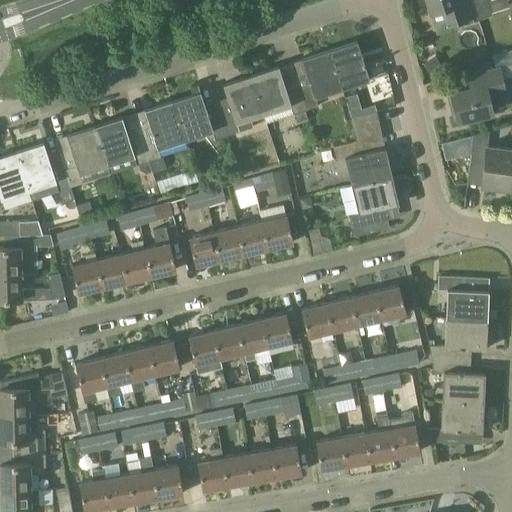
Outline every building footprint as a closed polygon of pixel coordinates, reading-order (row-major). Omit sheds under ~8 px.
[(477,19),(471,0),(425,0),(436,32),(477,19)] [(471,0),(477,19),(491,14),(490,11),(508,5),(506,0),(471,0)] [(328,48),(341,88),(368,79),(355,39),(328,48)] [(511,47),(491,53),(494,64),(503,61),(507,75),(511,73),(511,47)] [(293,75),(304,110),(317,105),(314,97),(341,88),(328,48),(300,57),(305,71),(293,75)] [(304,110),(293,75),(282,79),(277,65),(250,74),(263,113),(265,122),(304,110)] [(505,92),(499,67),(466,75),(469,87),(450,91),(457,121),(492,112),(488,97),(505,92)] [(263,113),(250,74),(221,83),(226,97),(215,100),(226,135),(252,126),(249,118),(263,113)] [(172,99),(184,139),(211,130),(213,139),(226,135),(215,100),(203,104),(199,90),(172,99)] [(184,139),(172,99),(144,108),(148,122),(137,125),(148,160),(160,156),(158,147),(184,139)] [(352,129),(378,123),(375,110),(349,116),(352,129)] [(148,160),(137,125),(125,129),(121,115),(93,124),(106,164),(119,160),(122,168),(148,160)] [(354,140),(381,134),(378,123),(352,129),(354,140)] [(69,147),(58,150),(70,186),(108,173),(106,164),(93,124),(65,133),(69,147)] [(510,188),(511,173),(511,148),(487,146),(489,131),(472,135),(469,162),(482,163),(480,184),(510,188)] [(350,184),(390,175),(381,134),(354,140),(332,146),(336,163),(344,162),(350,184)] [(70,186),(58,150),(46,154),(42,140),(14,149),(27,189),(54,180),(60,199),(73,195),(70,186)] [(0,198),(27,189),(14,149),(0,154),(0,198)] [(252,176),(256,191),(276,186),(278,194),(290,192),(284,169),(272,172),(272,171),(252,176)] [(390,175),(350,184),(356,212),(348,214),(351,228),(386,219),(383,207),(397,203),(390,175)] [(256,191),(252,176),(232,182),(238,206),(259,201),(256,191)] [(203,191),(207,205),(226,200),(221,185),(203,191)] [(207,205),(203,191),(185,196),(189,210),(207,205)] [(153,205),(134,210),(138,225),(157,219),(153,205)] [(138,225),(134,210),(116,215),(120,230),(138,225)] [(261,220),(268,247),(292,242),(286,214),(261,220)] [(87,224),(91,238),(109,233),(105,218),(87,224)] [(36,234),(42,234),(37,219),(19,219),(0,220),(0,234),(2,234),(19,234),(36,234)] [(237,226),(243,253),(268,247),(261,220),(237,226)] [(91,238),(87,224),(68,229),(73,243),(91,238)] [(155,245),(144,248),(150,275),(175,269),(168,242),(169,242),(165,226),(152,229),(155,245)] [(213,232),(219,259),(243,253),(237,226),(213,232)] [(219,259),(213,232),(188,238),(195,265),(219,259)] [(0,273),(20,273),(36,273),(36,245),(36,234),(19,234),(2,234),(2,247),(0,247),(0,273)] [(42,234),(36,234),(36,245),(52,245),(53,245),(50,234),(49,234),(42,234)] [(150,275),(144,248),(120,254),(126,281),(150,275)] [(126,281),(120,254),(95,259),(102,287),(126,281)] [(102,287),(95,259),(71,265),(78,292),(102,287)] [(65,294),(59,271),(47,274),(52,297),(65,294)] [(20,273),(0,273),(0,299),(42,299),(42,288),(20,289),(20,273)] [(445,318),(486,320),(488,291),(473,291),(474,277),(437,276),(437,289),(446,290),(445,318)] [(374,290),(381,318),(405,312),(398,284),(374,290)] [(381,318),(374,290),(350,296),(356,324),(381,318)] [(356,324),(350,296),(325,302),(332,330),(356,324)] [(332,330),(325,302),(301,308),(308,336),(332,330)] [(261,318),(267,346),(292,340),(285,312),(261,318)] [(267,346),(261,318),(236,324),(243,352),(245,359),(255,357),(253,349),(267,346)] [(486,320),(445,318),(444,346),(429,346),(432,359),(470,360),(471,349),(485,350),(486,320)] [(243,352),(236,324),(212,330),(219,358),(243,352)] [(219,358),(212,330),(188,336),(196,371),(221,365),(219,358)] [(147,346),(154,373),(178,367),(172,340),(147,346)] [(154,373),(147,346),(123,352),(129,379),(132,390),(144,387),(141,376),(154,373)] [(406,350),(388,354),(391,369),(409,365),(406,350)] [(129,379),(123,352),(99,357),(105,385),(108,395),(119,393),(117,382),(129,379)] [(374,373),(391,369),(388,354),(371,358),(374,373)] [(105,385),(99,357),(75,363),(83,401),(95,398),(93,387),(105,385)] [(470,360),(432,359),(434,372),(443,372),(442,400),(483,402),(484,374),(469,373),(470,360)] [(340,364),(343,379),(360,376),(357,361),(340,364)] [(294,374),(275,378),(278,392),(313,385),(308,362),(292,365),(294,374)] [(343,379),(340,364),(322,368),(325,383),(343,379)] [(0,413),(27,414),(36,414),(36,397),(52,397),(67,393),(61,370),(38,376),(37,372),(0,381),(0,413)] [(380,375),(383,390),(402,386),(398,371),(380,375)] [(383,390),(380,375),(361,379),(364,394),(383,390)] [(260,397),(278,392),(275,378),(256,382),(260,397)] [(332,385),(335,400),(353,396),(350,381),(332,385)] [(228,387),(231,403),(249,399),(245,384),(228,387)] [(335,400),(332,385),(313,389),(316,404),(335,400)] [(210,391),(214,406),(231,403),(228,387),(210,391)] [(196,409),(211,406),(211,407),(214,406),(210,391),(193,394),(196,409)] [(262,400),(265,414),(284,410),(281,396),(262,400)] [(163,401),(166,416),(186,411),(183,397),(163,401)] [(265,414),(262,400),(244,404),(246,418),(265,414)] [(483,402),(442,400),(440,429),(428,429),(431,443),(466,444),(467,431),(481,432),(483,402)] [(166,416),(163,401),(143,405),(146,420),(166,416)] [(214,410),(217,424),(235,421),(232,406),(214,410)] [(390,427),(394,455),(419,451),(411,406),(400,408),(402,417),(388,419),(390,427)] [(113,412),(116,426),(134,422),(131,408),(113,412)] [(217,424),(214,410),(196,414),(198,429),(217,424)] [(116,426),(113,412),(94,416),(97,430),(116,426)] [(27,414),(0,413),(0,440),(12,440),(12,452),(44,451),(43,429),(28,429),(27,414)] [(365,432),(370,459),(394,455),(390,427),(388,419),(387,414),(376,416),(378,429),(365,432)] [(145,424),(148,439),(166,435),(163,421),(145,424)] [(148,439),(145,424),(126,428),(129,443),(148,439)] [(96,434),(99,449),(117,445),(114,430),(96,434)] [(370,459),(365,432),(340,436),(345,464),(370,459)] [(99,449),(96,434),(77,438),(80,453),(99,449)] [(345,464),(340,436),(316,440),(320,468),(345,464)] [(271,448),(276,476),(300,471),(295,444),(271,448)] [(246,452),(251,480),(276,476),(271,448),(246,452)] [(226,484),(221,457),(220,449),(208,451),(210,459),(197,461),(202,489),(226,484)] [(44,451),(12,452),(12,462),(0,462),(0,489),(35,489),(35,473),(44,473),(44,451)] [(221,457),(226,484),(251,480),(246,452),(221,457)] [(157,496),(153,469),(150,455),(138,457),(141,471),(128,473),(133,501),(157,496)] [(153,469),(157,496),(182,492),(177,464),(153,469)] [(103,477),(108,505),(133,501),(128,473),(103,477)] [(108,505),(103,477),(78,482),(83,510),(108,505)] [(37,488),(37,501),(51,500),(50,487),(37,488)] [(67,511),(72,511),(68,487),(56,490),(59,511),(67,511)] [(0,511),(51,511),(52,504),(35,504),(35,489),(0,489),(0,511)]
